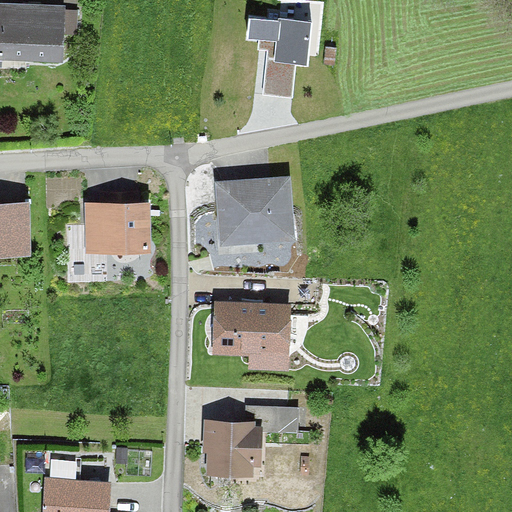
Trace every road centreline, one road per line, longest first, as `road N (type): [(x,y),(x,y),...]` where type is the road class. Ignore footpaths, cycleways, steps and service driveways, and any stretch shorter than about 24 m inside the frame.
road 1 (residential): [(167,511),(176,163)]
road 2 (residential): [(511,87),(176,163)]
road 3 (residential): [(176,163),(0,168)]
